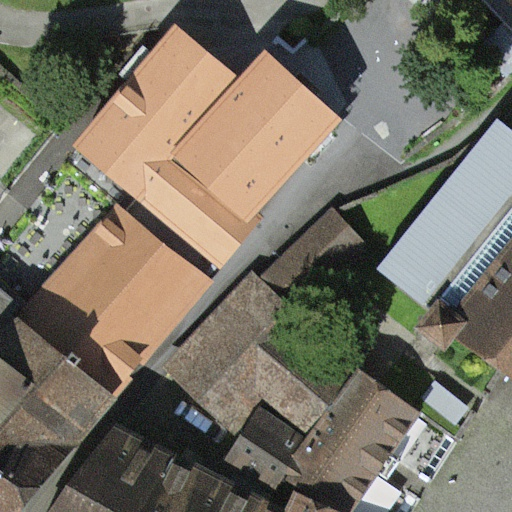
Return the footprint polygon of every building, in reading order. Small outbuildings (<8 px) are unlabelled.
[(271,65),(245,92),(237,83),(176,31),(82,145),(222,262),(257,219),(248,212),(334,120),(271,65)] [(379,269),(433,313),(496,235),(511,247),(511,131),(502,124),(498,121),(489,133),(379,269)] [(0,281),(0,511),(17,511),(207,279),(125,210),(33,308),(0,281)] [(332,213),(261,282),(290,312),(361,242),(335,215),(332,213)] [(433,313),(422,326),(444,345),(454,331),(511,371),(511,247),(496,235),(433,313)] [(308,432),(357,371),(290,312),(261,282),(255,278),(171,370),(229,427),(262,392),(308,432)] [(347,511),(350,511),(419,415),(357,371),(308,432),(300,443),(306,447),(284,477),(347,511)] [(284,477),(306,447),(300,443),(258,414),(229,460),(275,488),(284,477)] [(144,511),(171,460),(116,426),(55,511),(144,511)] [(257,511),(263,503),(171,460),(144,511),(257,511)] [(281,511),(263,503),(257,511),(281,511)]
